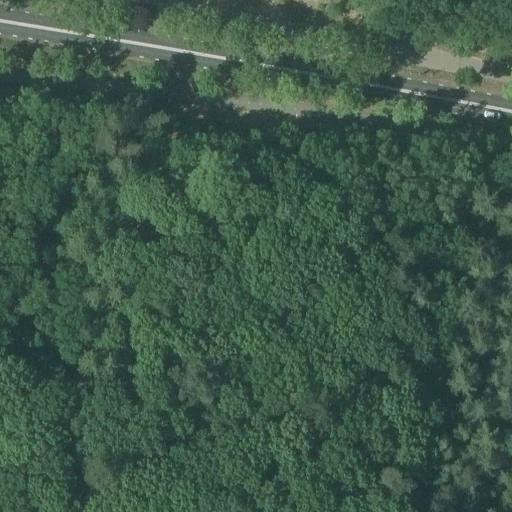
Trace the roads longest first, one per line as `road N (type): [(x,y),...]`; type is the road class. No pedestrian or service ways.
road 1 (primary): [(511,125),(0,23)]
road 2 (unclassified): [(132,0),(511,70)]
